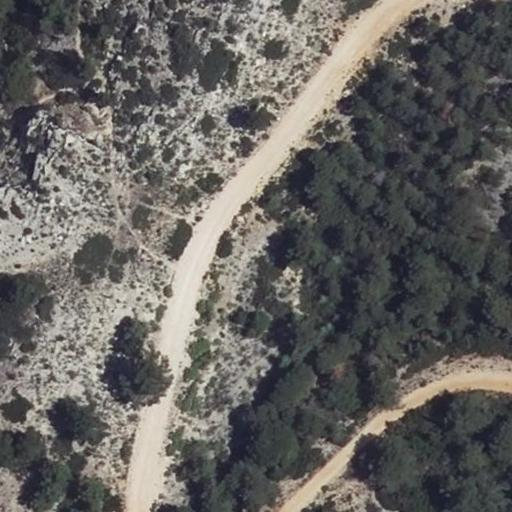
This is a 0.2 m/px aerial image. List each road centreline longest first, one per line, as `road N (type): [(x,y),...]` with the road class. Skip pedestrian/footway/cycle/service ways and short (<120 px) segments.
road 1 (track): [(367,0),(166,249),(137,511)]
road 2 (track): [(511,383),(468,371),(304,511)]
